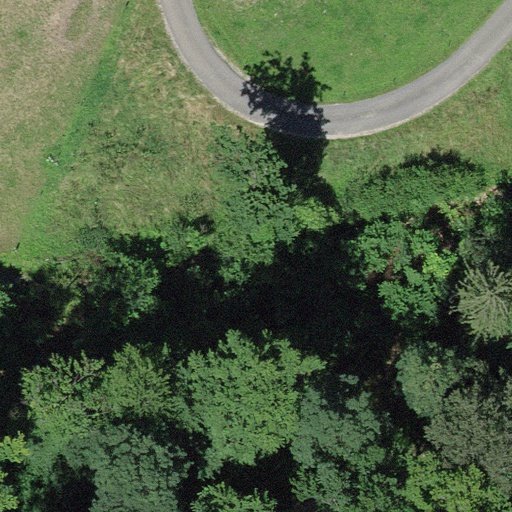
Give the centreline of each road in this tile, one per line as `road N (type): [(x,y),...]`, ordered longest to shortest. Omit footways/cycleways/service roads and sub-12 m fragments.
road 1 (unclassified): [(511,16),(454,76),(381,112),(276,110),(203,68),(169,0)]
road 2 (track): [(511,451),(347,511)]
